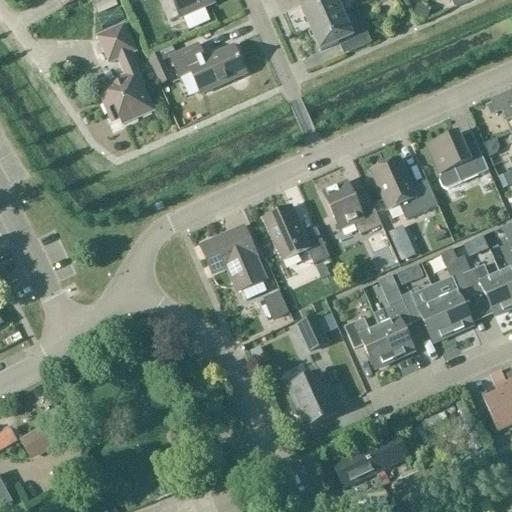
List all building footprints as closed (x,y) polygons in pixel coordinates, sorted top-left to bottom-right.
[(58,0),(63,9),(79,0),(58,0)] [(99,16),(118,7),(114,0),(101,0),(93,4),(99,16)] [(170,0),(180,21),(215,6),(211,0),(170,0)] [(318,0),(300,8),(310,30),(343,16),(336,2),(340,0),(318,0)] [(353,38),(343,16),(310,30),(321,52),(344,42),(349,52),(371,41),(367,32),(353,38)] [(124,28),(99,39),(110,65),(136,54),(124,28)] [(198,48),(171,60),(180,80),(192,75),(202,96),(246,76),(234,48),(204,62),(198,48)] [(160,56),(149,60),(161,87),(171,83),(160,56)] [(138,75),(98,92),(110,118),(118,115),(123,127),(154,114),(142,87),(143,87),(138,75)] [(511,120),(511,94),(491,104),(496,116),(502,113),(507,123),(511,120)] [(440,177),(441,176),(442,179),(440,182),(443,190),(447,191),(462,185),(462,186),(489,174),(472,135),(451,144),(449,140),(427,149),(440,177)] [(484,147),(490,159),(497,156),(500,148),(496,141),(484,147)] [(400,162),(371,175),(389,213),(399,208),(406,223),(439,208),(429,186),(414,192),(400,162)] [(511,183),(508,175),(498,180),(503,191),(511,187),(511,183)] [(347,185),(323,196),(340,233),(355,226),(360,237),(382,227),(371,203),(358,209),(347,185)] [(511,194),(503,200),(511,213),(511,212),(511,194)] [(281,214),(264,222),(282,264),(307,252),(314,267),(330,260),(319,234),(306,240),(293,212),(283,217),(281,214)] [(243,292),(247,301),(266,293),(262,284),(265,282),(254,258),(256,257),(244,231),(202,250),(214,276),(228,270),(239,294),(243,292)] [(420,235),(404,242),(409,254),(411,253),(425,247),(420,235)] [(451,280),(432,289),(439,304),(453,337),(473,328),(463,304),(473,299),(464,278),(457,262),(453,253),(452,251),(440,256),(451,280)] [(464,259),(457,262),(473,299),(484,294),(494,318),(511,310),(511,304),(500,277),(490,281),(484,269),(471,274),(464,259)] [(414,283),(423,279),(418,267),(409,271),(414,283)] [(511,271),(500,277),(511,304),(511,271)] [(411,295),(401,300),(403,304),(413,326),(422,322),(433,346),(453,337),(439,304),(432,289),(412,297),(411,295)] [(280,295),(264,302),(273,322),(289,315),(280,295)] [(380,330),(394,363),(415,354),(404,330),(413,326),(403,304),(374,317),(380,330)] [(473,321),(488,315),(485,305),(469,311),(473,321)] [(329,346),(315,318),(296,327),(310,356),(329,346)] [(375,372),(394,363),(380,330),(370,335),(365,321),(345,330),(355,352),(364,348),(375,372)] [(497,394),(483,401),(498,434),(511,427),(511,398),(506,384),(500,372),(489,377),(495,389),(497,394)] [(309,429),(338,416),(319,375),(290,389),(297,404),(296,405),(293,408),(292,411),(295,417),(298,419),(302,418),(303,418),(309,429)] [(196,381),(176,389),(186,407),(205,399),(196,381)] [(447,422),(444,414),(424,423),(428,431),(447,422)] [(20,443),(32,463),(67,443),(55,422),(20,443)] [(10,431),(0,437),(0,454),(18,445),(10,431)] [(364,454),(334,468),(344,490),(374,475),(405,460),(395,439),(364,454)] [(0,511),(13,503),(0,480),(0,511)] [(414,511),(429,505),(421,488),(393,502),(397,511),(414,511)]
